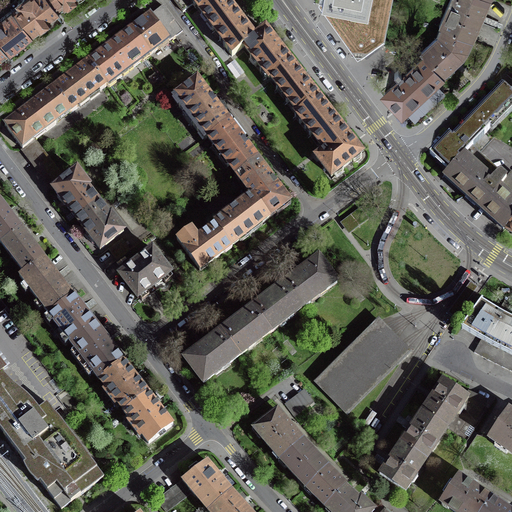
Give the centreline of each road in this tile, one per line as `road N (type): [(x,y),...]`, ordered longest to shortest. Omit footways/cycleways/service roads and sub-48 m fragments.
road 1 (residential): [(167,0),(317,215)]
road 2 (residential): [(145,342),(0,156)]
road 3 (residential): [(145,342),(317,215)]
road 4 (secondary): [(280,0),(400,155)]
road 5 (residential): [(400,155),(471,93),(511,23)]
road 6 (secondary): [(400,155),(446,217),(511,265)]
road 7 (residential): [(125,0),(0,93)]
road 8 (residential): [(209,428),(101,511)]
